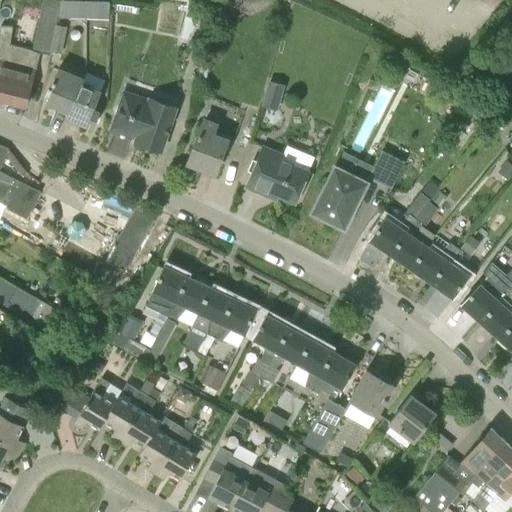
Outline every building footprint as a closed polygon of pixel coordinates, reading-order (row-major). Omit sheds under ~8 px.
[(52,51),(58,24),(59,17),(63,1),(62,1),(53,0),(49,0),(47,0),(43,0),(32,51),(51,55),(52,51)] [(178,0),(188,2),(187,6),(179,41),(200,45),(204,27),(208,28),(211,10),(209,10),(212,1),(210,1),(209,0),(178,0)] [(83,1),(63,1),(59,17),(83,18),(83,1)] [(108,19),(108,3),(108,2),(97,2),(83,1),(83,18),(108,19)] [(511,40),(511,38),(511,23),(506,19),(498,31),(511,40)] [(67,27),(58,24),(52,51),(61,53),(67,27)] [(0,98),(26,107),(35,70),(7,62),(13,27),(0,25),(0,98)] [(206,80),(211,56),(202,54),(196,77),(206,80)] [(69,110),(80,76),(59,67),(52,83),(54,84),(47,100),(69,110)] [(93,127),(100,111),(94,109),(101,91),(82,83),(84,78),(80,76),(69,110),(67,116),(93,127)] [(286,82),(269,77),(261,103),(278,109),(286,82)] [(148,104),(123,95),(112,125),(138,134),(135,142),(161,151),(176,107),(150,98),(148,104)] [(214,175),(229,135),(216,130),(219,123),(205,118),(187,165),(214,175)] [(295,203),(309,172),(281,160),(283,155),(263,146),(245,187),(265,195),(267,191),(295,203)] [(391,189),(405,162),(382,150),(368,177),(391,189)] [(343,227),(365,183),(335,168),(313,212),(343,227)] [(411,269),(429,246),(428,245),(435,235),(424,227),(438,208),(447,197),(438,190),(430,200),(416,218),(389,254),(411,269)] [(416,218),(430,200),(420,193),(406,212),(404,214),(393,206),(369,240),(389,254),(416,218)] [(156,220),(135,208),(116,241),(118,243),(107,261),(127,272),(156,220)] [(431,283),(469,236),(467,235),(457,248),(450,243),(438,253),(429,246),(411,269),(431,283)] [(466,254),(476,242),(469,236),(431,283),(452,298),(469,274),(458,267),(463,252),(466,254)] [(169,316),(188,276),(165,265),(152,292),(165,298),(162,312),(169,316)] [(198,313),(210,286),(188,276),(169,316),(176,319),(186,308),(198,313)] [(482,323),(510,289),(504,284),(490,292),(480,283),(461,305),(482,323)] [(211,348),(233,297),(210,286),(198,313),(198,314),(191,327),(215,338),(211,348)] [(500,340),(511,325),(511,287),(510,289),(482,323),(500,340)] [(244,335),(257,308),(233,297),(211,348),(224,354),(228,344),(227,344),(229,339),(239,345),(244,335)] [(260,376),(289,326),(267,314),(252,340),(265,346),(261,358),(259,357),(243,387),(250,392),(260,376)] [(151,367),(175,325),(168,321),(144,363),(151,367)] [(511,325),(500,340),(511,350),(511,325)] [(296,364),(311,338),(289,326),(260,376),(271,383),(280,369),(277,367),(286,358),(296,364)] [(311,338),(296,364),(308,371),(304,386),(310,389),(332,350),(311,338)] [(342,390),(356,364),(332,350),(310,389),(318,394),(322,389),(336,397),(341,389),(342,390)] [(209,365),(201,381),(218,390),(226,373),(209,365)] [(376,416),(393,385),(366,370),(349,401),(365,410),(376,416)] [(114,403),(102,395),(110,383),(101,377),(89,398),(74,389),(62,409),(76,418),(73,423),(82,428),(86,421),(99,429),(104,421),(103,421),(114,403)] [(240,409),(249,393),(238,387),(229,403),(240,409)] [(119,441),(147,395),(139,390),(131,403),(118,395),(114,403),(103,421),(104,421),(115,428),(111,436),(119,441)] [(155,429),(160,421),(148,413),(156,400),(147,395),(119,441),(127,446),(132,438),(143,446),(144,446),(155,428),(155,429)] [(413,443),(436,413),(411,395),(388,424),(413,443)] [(3,399),(0,404),(0,440),(20,451),(24,442),(16,438),(30,412),(3,399)] [(320,453),(346,409),(328,399),(303,443),(320,453)] [(282,430),(287,421),(270,411),(265,420),(282,430)] [(155,474),(183,428),(175,423),(167,436),(155,429),(155,428),(144,446),(143,446),(139,453),(151,461),(147,469),(155,474)] [(473,475),(502,439),(490,427),(459,464),(473,475)] [(181,479),(196,454),(184,446),(192,433),(183,428),(155,474),(163,479),(168,471),(181,479)] [(473,475),(465,485),(468,487),(472,483),(480,489),(501,463),(505,467),(511,458),(511,447),(502,439),(473,475)] [(15,460),(20,451),(0,440),(0,468),(0,469),(7,455),(15,460)] [(345,468),(351,460),(340,454),(335,462),(345,468)] [(230,508),(246,479),(224,467),(227,461),(215,455),(212,461),(203,478),(214,484),(208,496),(230,508)] [(428,511),(443,511),(448,506),(450,503),(465,485),(473,475),(459,464),(448,456),(413,498),(429,511),(428,511)] [(511,492),(511,458),(505,467),(501,463),(480,489),(472,499),(470,502),(482,511),(496,494),(504,502),(511,492)] [(356,485),(364,479),(354,466),(347,472),(356,485)] [(286,484),(253,467),(247,479),(246,479),(230,508),(237,511),(258,511),(259,510),(263,511),(270,511),(282,492),(286,484)] [(465,485),(451,502),(455,505),(465,493),(469,488),(468,487),(465,485)] [(293,511),(289,509),(294,498),(282,492),(270,511),(293,511)] [(371,503),(381,511),(388,511),(394,505),(380,492),(371,503)]
